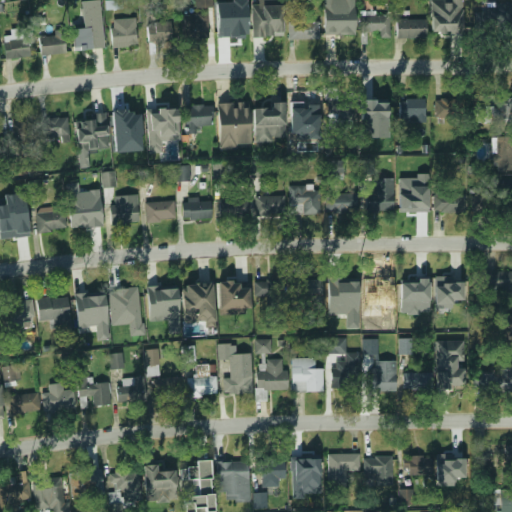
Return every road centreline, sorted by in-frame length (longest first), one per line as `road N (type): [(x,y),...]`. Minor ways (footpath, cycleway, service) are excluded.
road 1 (residential): [(511,419),(196,426),(0,449)]
road 2 (residential): [(511,242),(288,246),(0,271)]
road 3 (residential): [(511,65),(220,70),(0,91)]
